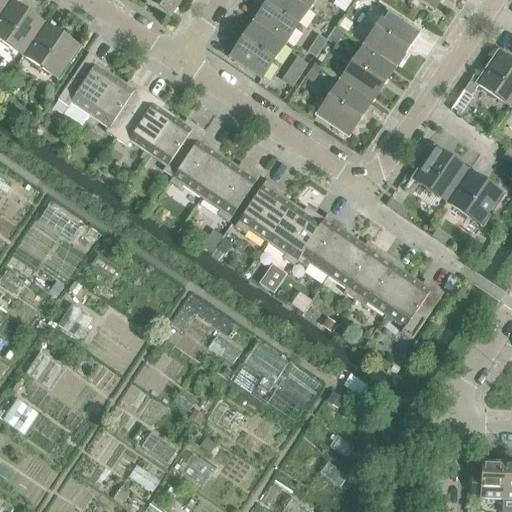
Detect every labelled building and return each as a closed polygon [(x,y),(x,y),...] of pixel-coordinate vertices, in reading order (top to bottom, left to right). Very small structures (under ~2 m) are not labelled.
[(4,0),(0,0),(0,15),(9,2),(4,0)] [(181,1),(179,0),(139,0),(169,19),(181,1)] [(291,0),(267,0),(252,24),(284,46),(308,11),(291,0)] [(291,0),(308,11),(314,0),(291,0)] [(336,0),(334,4),(345,10),(351,0),(336,0)] [(441,0),(411,0),(432,14),(441,0)] [(44,26),(9,2),(0,15),(0,43),(22,58),(44,26)] [(386,11),(362,47),(394,69),(419,33),(386,11)] [(260,82),(284,46),(252,24),(227,60),(260,82)] [(80,50),(44,26),(22,58),(58,83),(80,50)] [(319,36),(308,52),(316,58),(327,42),(319,36)] [(394,69),(362,47),(338,82),(371,104),(394,69)] [(510,110),(511,106),(511,64),(495,53),(475,84),(470,80),(462,92),(470,97),(476,87),(510,110)] [(70,104),(89,117),(113,80),(95,68),(98,63),(87,55),(56,102),(67,109),(70,104)] [(279,85),(292,92),(308,62),(294,55),(279,85)] [(318,74),(311,69),(304,79),(312,84),(318,74)] [(132,92),(113,80),(89,117),(107,129),(104,134),(114,141),(146,95),(135,88),(132,92)] [(371,104),(338,82),(314,118),(346,140),(371,104)] [(156,102),(146,95),(114,141),(125,148),(128,143),(147,156),(171,119),(153,107),(156,102)] [(189,131),(171,119),(147,156),(165,168),(161,173),(171,180),(172,180),(200,139),(204,134),(193,127),(189,131)] [(40,130),(40,129),(39,129),(38,128),(36,127),(34,128),(33,128),(32,129),(32,130),(31,130),(31,131),(31,132),(31,133),(31,134),(31,135),(32,136),(33,137),(34,137),(35,138),(36,138),(37,138),(38,137),(39,136),(40,136),(41,135),(41,133),(41,132),(41,131),(40,130)] [(490,140),(500,147),(505,139),(495,133),(490,140)] [(210,146),(200,139),(172,180),(171,180),(168,185),(179,192),(182,187),(201,200),(225,163),(207,151),(210,146)] [(409,181),(445,205),(467,173),(431,148),(409,181)] [(243,175),(225,163),(201,200),(219,212),(216,217),(227,224),(258,178),(247,170),(243,175)] [(503,197),(467,173),(445,205),(481,229),(503,197)] [(248,231),(266,244),(291,207),(272,195),(276,190),(265,182),(233,229),(244,236),(248,231)] [(384,208),(395,215),(400,208),(389,200),(384,208)] [(309,219),(291,207),(266,244),(284,256),(281,261),(292,269),(296,264),(295,263),(323,221),(322,221),(312,214),(309,219)] [(326,216),(322,221),(323,221),(295,263),(296,264),(306,270),(309,265),(327,278),(352,241),(333,229),(337,224),(326,216)] [(431,239),(441,246),(446,239),(436,232),(431,239)] [(212,235),(208,241),(217,246),(221,240),(212,235)] [(370,254),(352,241),(327,278),(346,290),(342,295),(353,302),(384,256),(374,249),(370,254)] [(394,263),(384,256),(353,302),(363,309),(367,304),(385,317),(409,280),(391,268),(394,263)] [(428,293),(409,280),(385,317),(403,329),(400,334),(411,342),(442,295),(431,288),(428,293)] [(78,340),(92,320),(72,305),(57,325),(78,340)] [(236,362),(242,347),(215,337),(209,352),(236,362)] [(275,383),(287,358),(258,345),(246,369),(275,383)] [(40,353),(25,373),(48,389),(62,368),(40,353)] [(15,398),(1,420),(25,435),(39,413),(15,398)] [(235,436),(245,415),(217,401),(207,422),(235,436)] [(143,445),(167,464),(176,452),(152,433),(143,445)] [(341,485),(346,477),(327,465),(322,473),(341,485)] [(469,497),(478,498),(478,500),(500,501),(502,466),(480,465),(479,474),(470,474),(469,497)] [(511,511),(511,465),(502,466),(500,501),(499,511),(511,511)] [(167,511),(168,510),(151,503),(146,511),(167,511)]
